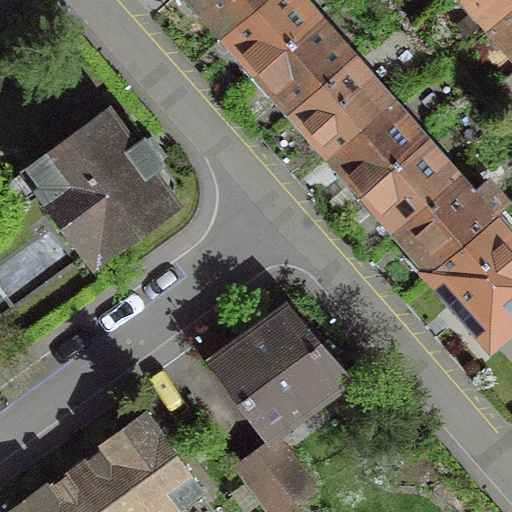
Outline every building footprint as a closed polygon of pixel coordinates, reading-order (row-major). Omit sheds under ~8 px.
[(177,0),(191,16),(202,16),(204,15),(222,35),(260,0),(177,0)] [(313,21),(294,0),(260,0),(222,35),(232,47),(231,60),(247,79),(313,21)] [(511,4),(511,0),(463,0),(488,27),(511,4)] [(511,4),(488,27),(511,54),(511,4)] [(346,58),(313,21),(247,79),(263,97),(278,97),(288,109),(346,58)] [(385,103),(346,58),(288,109),(327,155),(385,103)] [(419,141),(385,103),(327,155),(338,167),(337,181),(353,199),(419,141)] [(130,147),(102,109),(27,164),(28,166),(9,180),(25,203),(35,196),(87,267),(172,205),(168,200),(171,183),(139,139),(130,147)] [(451,178),(419,141),(353,199),(369,218),(383,218),(394,230),(451,178)] [(488,220),(451,178),(394,230),(408,247),(398,256),(419,279),(426,274),(429,271),(430,272),(488,220)] [(511,319),(511,247),(488,220),(430,272),(429,271),(426,274),(486,342),(511,319)] [(282,310),(210,362),(264,435),(342,379),(282,310)] [(102,448),(72,469),(103,511),(170,511),(197,493),(139,414),(99,444),(102,448)] [(280,511),(296,501),(257,448),(229,469),(260,511),(280,511)] [(43,490),(41,486),(4,511),(103,511),(72,469),(43,490)]
